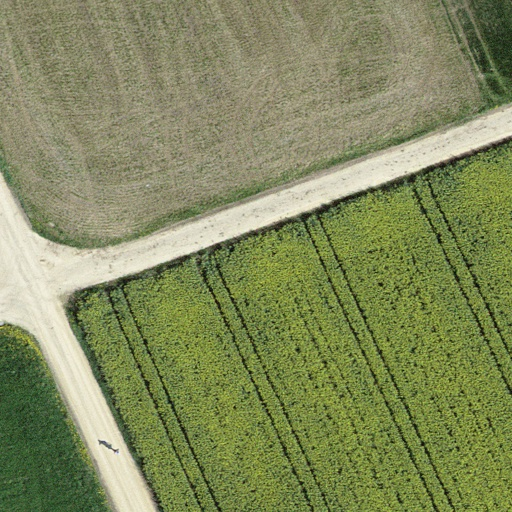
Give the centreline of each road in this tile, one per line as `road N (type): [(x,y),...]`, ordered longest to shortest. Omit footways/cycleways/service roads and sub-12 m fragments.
road 1 (track): [(511,113),(22,296)]
road 2 (track): [(123,511),(22,296)]
